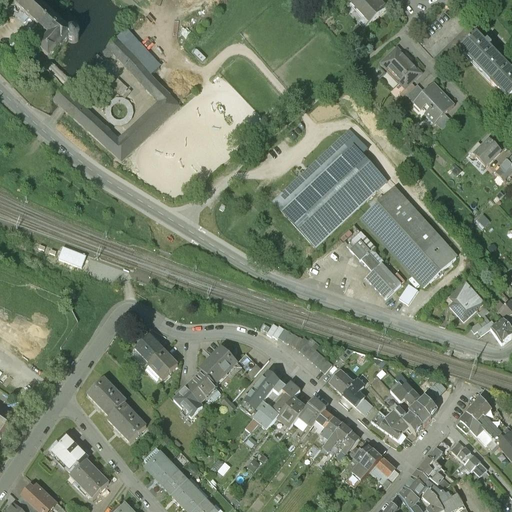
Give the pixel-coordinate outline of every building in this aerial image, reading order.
[(22,0),(22,1),(15,6),(49,39),(45,44),(41,40),(35,47),(39,51),(38,52),(50,64),(69,42),(71,43),(73,44),(75,43),(77,42),(79,40),(79,37),(79,35),(77,33),(75,32),(73,31),(71,31),(69,33),(34,2),(35,0),(22,0)] [(188,0),(188,11),(197,10),(196,0),(188,0)] [(354,0),(347,7),(348,7),(351,4),(364,18),(360,22),(365,28),(387,7),(380,0),(354,0)] [(2,15),(0,16),(0,29),(8,23),(2,15)] [(467,27),(433,60),(441,69),(459,51),(459,52),(461,50),(476,36),(467,27)] [(127,31),(114,41),(150,78),(161,68),(127,31)] [(511,71),(511,73),(488,49),(491,47),(487,43),(484,45),(476,36),(461,50),(493,82),(490,84),(498,92),(500,90),(509,99),(511,96),(511,71)] [(158,104),(118,142),(63,92),(53,102),(59,107),(121,163),(179,109),(150,78),(114,41),(106,49),(158,104)] [(402,57),(396,51),(397,51),(396,50),(381,65),(387,72),(389,70),(400,82),(398,83),(405,90),(420,75),(402,56),(402,57)] [(97,56),(91,62),(97,67),(102,62),(97,56)] [(91,62),(74,80),(79,85),(97,67),(91,62)] [(129,95),(111,78),(107,82),(125,99),(129,95)] [(445,98),(434,86),(424,95),(414,105),(416,103),(423,110),(426,108),(429,111),(424,116),(434,126),(445,116),(454,107),(453,107),(444,98),(445,98)] [(417,87),(406,97),(414,105),(424,95),(417,87)] [(445,116),(436,125),(442,132),(450,122),(445,116)] [(361,157),(344,138),(272,202),(315,249),(386,184),(366,162),(371,157),(367,152),(361,157)] [(482,149),(474,157),(474,158),(485,168),(500,153),(489,142),(482,149)] [(478,144),(468,155),(473,160),(474,158),(474,157),(482,149),(478,144)] [(511,160),(496,176),(504,185),(511,176),(511,160)] [(413,215),(407,208),(408,207),(408,206),(407,207),(400,200),(401,199),(400,200),(394,193),(395,192),(393,190),(391,192),(391,193),(385,198),(384,199),(378,205),(377,205),(376,206),(376,207),(370,213),(369,212),(368,213),(368,214),(363,219),(362,218),(359,221),(361,223),(362,222),(368,228),(367,229),(368,230),(369,229),(375,236),(374,237),(375,237),(376,236),(382,243),(381,244),(382,245),(382,244),(389,251),(388,252),(388,253),(389,252),(396,259),(395,259),(395,260),(396,259),(403,266),(402,267),(402,268),(403,267),(410,274),(409,275),(410,275),(424,289),(455,261),(442,246),(443,245),(442,244),(441,245),(435,238),(436,237),(435,237),(434,238),(428,230),(429,230),(428,229),(427,230),(421,223),(422,222),(421,222),(420,222),(414,215),(415,214),(414,214),(413,215)] [(370,254),(360,243),(356,246),(353,243),(347,248),(350,252),(360,263),(361,262),(372,274),(380,267),(369,255),(370,254)] [(86,258),(62,249),(58,260),(81,269),(86,258)] [(372,274),(366,280),(385,301),(401,287),(381,265),(380,267),(372,274)] [(465,285),(449,299),(453,304),(449,308),(463,323),(476,312),(473,309),(480,302),(483,305),(465,285)] [(103,289),(97,301),(109,307),(115,295),(103,289)] [(162,290),(157,304),(187,314),(192,301),(162,290)] [(498,302),(493,307),(498,312),(503,308),(498,302)] [(503,308),(498,312),(508,324),(511,320),(511,304),(510,302),(503,308)] [(511,333),(502,322),(495,327),(491,322),(487,326),(490,331),(501,346),(511,338),(511,333)] [(481,329),(478,325),(471,331),(474,335),(477,333),(481,338),(490,331),(487,326),(481,329)] [(279,327),(273,336),(278,339),(283,331),(279,327)] [(289,333),(284,330),(283,331),(278,339),(283,342),(289,333)] [(15,334),(8,344),(24,356),(32,344),(40,350),(47,340),(34,331),(26,341),(15,334)] [(294,336),(289,333),(283,342),(288,345),(292,348),(298,339),(294,336)] [(164,351),(150,336),(136,350),(149,365),(164,351)] [(304,339),(295,349),(299,353),(307,344),(308,343),(304,339)] [(332,367),(307,344),(299,353),(324,375),(332,367)] [(220,348),(211,358),(199,371),(201,374),(215,387),(237,366),(237,365),(237,364),(220,348)] [(149,365),(148,366),(162,381),(178,366),(164,351),(149,365)] [(347,351),(339,359),(344,364),(354,353),(347,351)] [(261,370),(245,355),(237,364),(237,365),(237,366),(252,380),(261,370)] [(267,373),(243,404),(257,416),(262,410),(265,412),(268,410),(283,393),(286,389),(267,373)] [(215,387),(201,374),(173,402),(191,420),(202,408),(200,406),(217,389),(215,387)] [(340,375),(330,386),(343,397),(353,386),(340,375)] [(126,404),(104,381),(88,396),(109,419),(107,421),(130,445),(146,429),(124,406),(126,404)] [(357,382),(343,398),(356,410),(364,401),(358,396),(363,389),(357,382)] [(439,383),(430,391),(429,390),(425,395),(426,396),(424,398),(431,405),(447,391),(439,383)] [(286,389),(283,393),(286,397),(272,413),(268,410),(265,412),(262,410),(257,416),(256,417),(270,429),(278,419),(293,401),(300,393),(291,384),(286,389)] [(424,398),(421,401),(405,385),(401,389),(430,420),(437,412),(431,405),(424,398)] [(401,389),(398,386),(390,394),(401,405),(405,402),(412,410),(408,413),(410,415),(423,429),(430,420),(401,389)] [(480,399),(466,415),(476,424),(492,442),(493,443),(501,436),(492,426),(491,426),(484,418),(490,412),(491,411),(480,399)] [(231,404),(227,400),(221,406),(231,414),(236,408),(231,404)] [(314,400),(307,408),(309,409),(306,412),(305,411),(298,420),(308,427),(312,430),(315,425),(325,413),(326,411),(314,400)] [(293,401),(278,419),(291,429),(298,420),(305,411),(293,401)] [(364,401),(356,410),(365,418),(372,409),(364,401)] [(407,418),(395,405),(390,410),(394,414),(408,429),(416,437),(423,429),(410,415),(407,418)] [(511,433),(508,429),(506,430),(490,412),(484,418),(491,426),(492,426),(501,436),(493,443),(496,447),(511,464),(511,433)] [(325,413),(315,425),(321,429),(319,431),(322,434),(325,430),(327,432),(334,420),(325,413)] [(403,435),(384,422),(386,420),(380,414),(371,423),(401,445),(405,438),(403,435)] [(408,429),(394,414),(384,422),(403,435),(408,429)] [(466,415),(457,426),(466,435),(470,431),(485,447),(486,446),(492,442),(476,424),(466,415)] [(334,420),(327,432),(325,430),(322,434),(321,436),(330,443),(334,438),(342,427),(334,420)] [(0,440),(8,428),(0,422),(0,440)] [(245,430),(250,434),(257,426),(252,422),(245,430)] [(308,427),(298,440),(301,443),(312,430),(308,427)] [(342,427),(334,438),(330,443),(327,446),(329,448),(328,450),(330,451),(339,441),(343,445),(352,435),(342,427)] [(315,433),(308,441),(314,445),(320,437),(315,433)] [(267,455),(277,442),(268,435),(258,449),(267,455)] [(352,435),(343,445),(346,447),(351,451),(359,441),(352,435)] [(88,460),(65,437),(49,453),(72,476),(86,462),(88,460)] [(454,443),(448,437),(442,443),(449,449),(454,443)] [(492,442),(486,446),(491,452),(496,447),(493,443),(492,442)] [(442,443),(429,459),(434,465),(449,449),(442,443)] [(470,456),(457,444),(450,452),(462,464),(470,456)] [(346,447),(336,460),(342,465),(353,452),(351,451),(346,447)] [(362,456),(360,454),(352,463),(355,466),(349,473),(352,476),(345,484),(354,492),(371,473),(382,461),(369,448),(362,456)] [(170,464),(157,452),(145,465),(147,467),(144,471),(153,480),(170,464)] [(486,472),(473,458),(470,456),(462,464),(465,467),(471,474),(473,472),(479,478),(486,472)] [(429,459),(417,474),(426,482),(428,480),(438,488),(443,481),(438,476),(441,472),(434,465),(429,459)] [(254,460),(247,468),(253,473),(259,465),(254,460)] [(224,466),(218,461),(211,471),(216,475),(224,466)] [(382,461),(371,473),(376,479),(379,482),(385,488),(387,486),(385,484),(386,482),(394,472),(382,461)] [(72,476),(70,478),(92,501),(108,485),(86,462),(72,476)] [(179,474),(170,464),(153,480),(162,490),(179,474)] [(394,472),(386,482),(390,485),(398,475),(394,472)] [(188,483),(179,474),(162,490),(171,499),(188,483)] [(426,482),(417,474),(412,480),(434,499),(441,511),(454,511),(461,508),(462,508),(456,497),(451,501),(448,497),(445,498),(441,493),(439,495),(425,483),(426,482)] [(188,483),(171,499),(180,508),(200,490),(191,480),(188,483)] [(441,511),(434,499),(412,480),(403,491),(416,502),(419,498),(421,500),(422,501),(430,508),(425,511),(441,511)] [(449,487),(443,481),(438,488),(443,492),(449,487)] [(460,489),(456,482),(449,487),(456,497),(462,508),(465,511),(476,511),(480,509),(465,486),(460,489)] [(63,511),(36,486),(32,490),(30,489),(21,498),(23,500),(35,511),(52,511),(53,511),(54,511),(63,511)] [(200,490),(180,508),(183,511),(195,511),(206,502),(208,499),(200,490)] [(416,502),(403,491),(399,497),(409,511),(412,509),(416,505),(417,504),(417,503),(416,502)] [(35,511),(23,500),(19,504),(27,511),(35,511)] [(396,501),(386,511),(398,511),(399,511),(399,504),(398,502),(396,501)] [(206,502),(195,511),(220,511),(215,507),(213,509),(206,502)]
